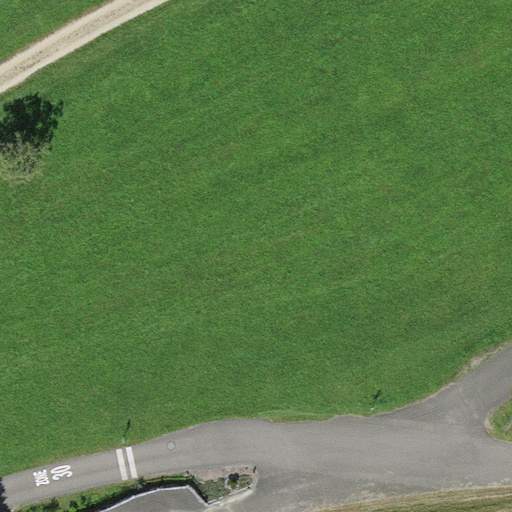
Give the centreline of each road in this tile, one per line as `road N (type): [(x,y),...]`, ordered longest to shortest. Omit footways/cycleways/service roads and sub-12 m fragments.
road 1 (track): [(260,511),(344,482),(403,448)]
road 2 (track): [(132,0),(0,74)]
road 3 (track): [(403,448),(511,373)]
